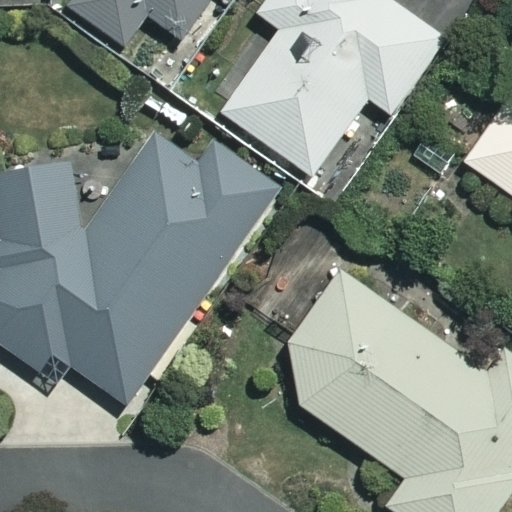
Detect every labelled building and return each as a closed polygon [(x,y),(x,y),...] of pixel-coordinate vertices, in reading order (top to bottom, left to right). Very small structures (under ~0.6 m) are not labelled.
[(69,0),(68,2),(129,45),(152,13),(193,42),(222,0),(69,0)] [(397,0),(284,0),(271,18),(294,34),(235,117),(323,180),(379,102),(401,118),(455,43),(396,1),(397,0)] [(511,117),(476,168),(511,193),(511,117)] [(209,132),(188,161),(163,143),(99,234),(78,167),(3,188),(13,246),(0,264),(0,265),(14,276),(0,295),(0,338),(55,377),(66,361),(135,409),(290,189),(209,132)] [(511,366),(502,381),(351,281),(302,356),(312,411),(422,483),(402,511),(508,511),(511,508),(511,366)]
